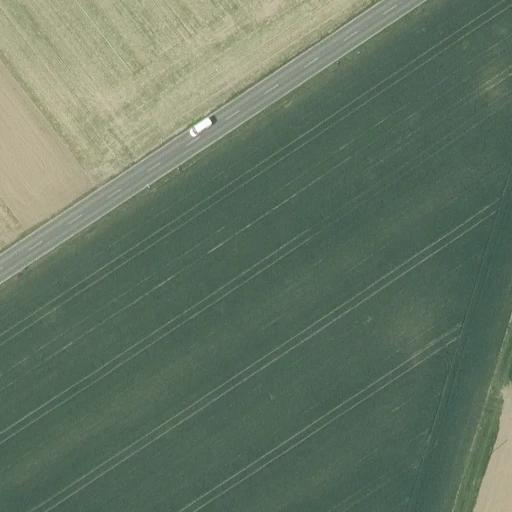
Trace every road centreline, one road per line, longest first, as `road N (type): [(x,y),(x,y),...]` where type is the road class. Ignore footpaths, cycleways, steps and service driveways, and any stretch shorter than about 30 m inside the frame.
road 1 (secondary): [(404,0),(0,272)]
road 2 (track): [(511,368),(467,511)]
